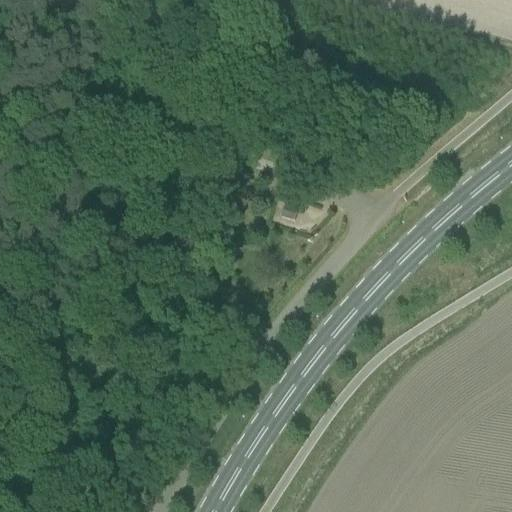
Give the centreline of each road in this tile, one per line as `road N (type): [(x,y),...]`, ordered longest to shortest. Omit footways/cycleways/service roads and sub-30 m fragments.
road 1 (unclassified): [(152,0),(213,125),(240,157),(378,214),(303,295),(232,392),(162,511)]
road 2 (primary): [(213,511),(292,387),(353,312),(434,228),(511,165)]
